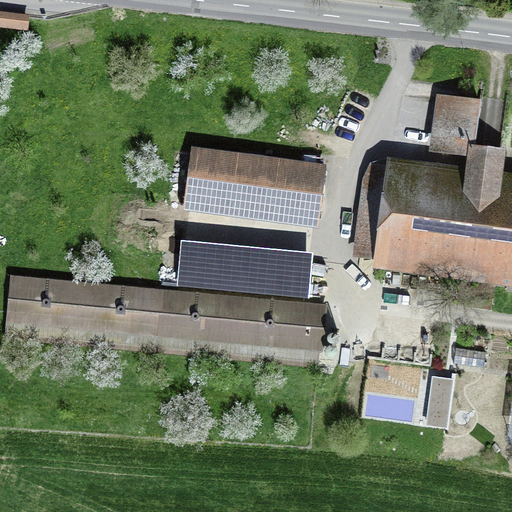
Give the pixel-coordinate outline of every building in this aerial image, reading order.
[(27,18),(0,14),(0,24),(26,28),(27,18)] [(480,106),(444,102),(438,148),(474,152),(474,151),(480,106)] [(474,152),(469,189),(370,177),(361,246),(485,263),(484,273),(491,273),(492,264),(511,266),(511,195),(494,193),(499,154),(474,151),(474,152)] [(320,170),(196,153),(190,203),(314,220),(320,170)] [(181,241),(177,287),(308,299),(312,253),(181,241)] [(177,289),(11,273),(6,325),(319,354),(323,302),(307,301),(177,289)] [(489,353),(458,350),(456,368),(487,371),(489,353)]
